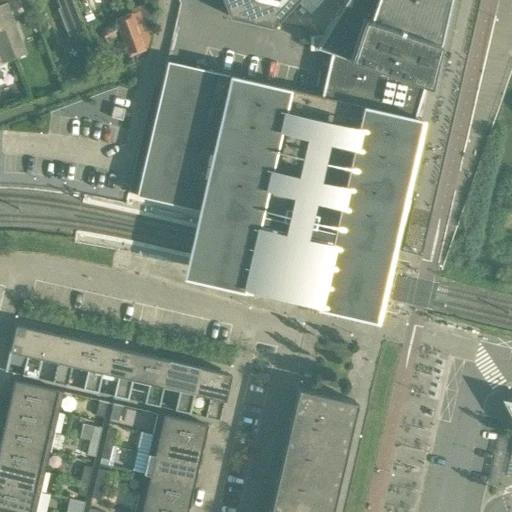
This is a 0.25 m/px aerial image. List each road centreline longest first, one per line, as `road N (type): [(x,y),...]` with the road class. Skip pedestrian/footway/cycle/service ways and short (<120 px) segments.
road 1 (residential): [(15,144),(129,169),(160,0)]
road 2 (residential): [(20,266),(252,319)]
road 3 (residential): [(252,319),(209,511)]
road 4 (residential): [(256,511),(296,329)]
road 5 (unclassified): [(511,372),(476,389),(448,511)]
